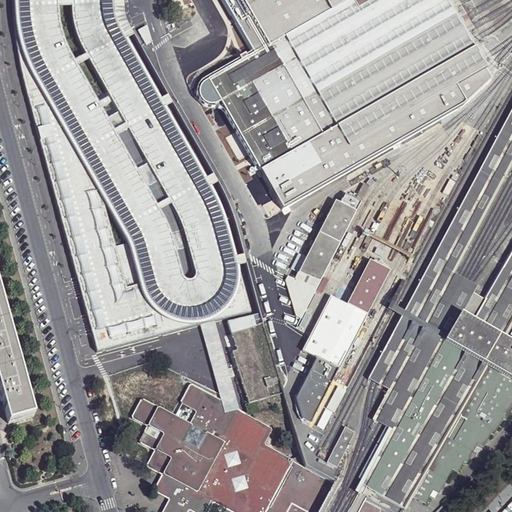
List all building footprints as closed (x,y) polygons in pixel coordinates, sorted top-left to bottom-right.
[(120,37),(112,0),(62,0),(67,19),(85,15),(116,38),(110,39),(113,53),(94,57),(102,63),(97,70),(113,67),(115,76),(101,79),(103,80),(98,88),(111,85),(113,95),(119,86),(121,94),(131,80),(126,59),(114,50),(112,39),(120,37)] [(445,0),(226,0),(256,52),(211,76),(203,81),(200,86),(200,92),(202,97),(206,100),(211,103),(217,103),(224,98),(271,181),(482,63),(480,59),(470,42),(464,32),(458,21),(450,8),(445,0)] [(482,63),(271,181),(285,205),(463,103),(490,77),(487,71),(482,63)] [(95,97),(145,314),(179,306),(181,314),(192,311),(148,116),(129,121),(128,116),(122,118),(120,108),(116,92),(95,97)] [(498,342),(511,318),(511,252),(484,301),(473,295),(477,287),(470,284),(466,281),(459,277),(452,273),(511,160),(511,109),(402,314),(368,381),(373,384),(384,389),(388,392),(372,421),(380,425),(387,429),(391,431),(397,435),(364,493),(385,505),(397,511),(401,511),(483,371),(498,342)] [(359,205),(345,197),(339,208),(333,205),(310,251),(305,249),(301,257),(305,259),(294,282),(288,278),(285,283),(292,303),(296,305),(293,310),(297,317),(302,319),(359,205)] [(306,346),(303,352),(339,370),(367,316),(390,272),(369,262),(346,306),(330,297),(306,346)] [(32,419),(0,303),(0,399),(7,426),(32,419)] [(367,316),(339,370),(343,372),(350,376),(378,322),(370,318),(367,316)] [(261,329),(231,338),(236,354),(231,356),(248,407),(281,397),(261,329)] [(296,348),(303,352),(306,346),(299,342),(296,348)] [(511,350),(498,342),(483,371),(485,372),(508,384),(511,376),(511,350)] [(327,378),(333,381),(337,372),(329,368),(325,377),(327,378)] [(511,386),(508,384),(485,372),(458,420),(464,424),(452,444),(446,442),(428,474),(448,485),(454,474),(459,477),(465,466),(468,468),(474,457),(471,455),(476,447),(484,451),(491,439),(494,440),(503,424),(506,426),(511,414),(511,386)] [(307,380),(314,384),(317,377),(311,374),(307,380)] [(322,388),(327,391),(328,391),(333,381),(327,378),(322,388)] [(380,511),(382,509),(364,500),(302,466),(299,456),(287,460),(260,446),(269,428),(254,419),(238,410),(231,406),(224,402),(191,383),(183,402),(199,411),(191,430),(144,402),(135,418),(151,427),(143,443),(157,452),(150,467),(166,475),(159,489),(175,498),(167,511),(190,511),(193,508),(202,511),(209,511),(213,506),(223,511),(380,511)] [(322,388),(314,384),(311,390),(324,397),(327,391),(322,388)] [(316,427),(324,431),(327,424),(320,421),(316,427)] [(397,435),(391,431),(358,490),(364,493),(397,435)] [(325,467),(335,473),(353,437),(344,432),(325,467)] [(315,461),(321,464),(325,458),(319,454),(315,461)]
